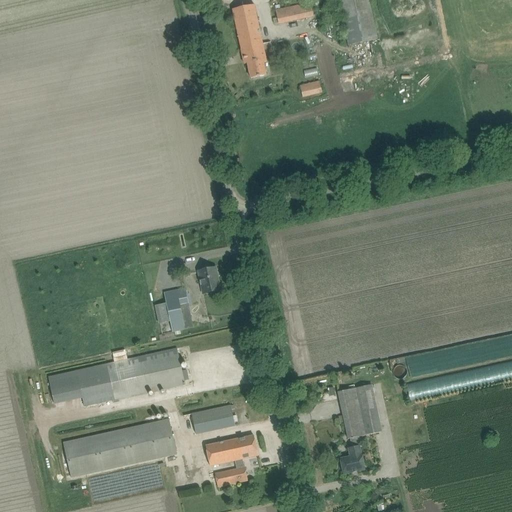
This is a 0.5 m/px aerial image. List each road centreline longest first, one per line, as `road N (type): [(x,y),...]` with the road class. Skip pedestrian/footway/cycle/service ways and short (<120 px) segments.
road 1 (unclassified): [(300,511),(236,209)]
road 2 (unclassified): [(236,209),(511,151)]
road 3 (unclassified): [(236,209),(191,0)]
